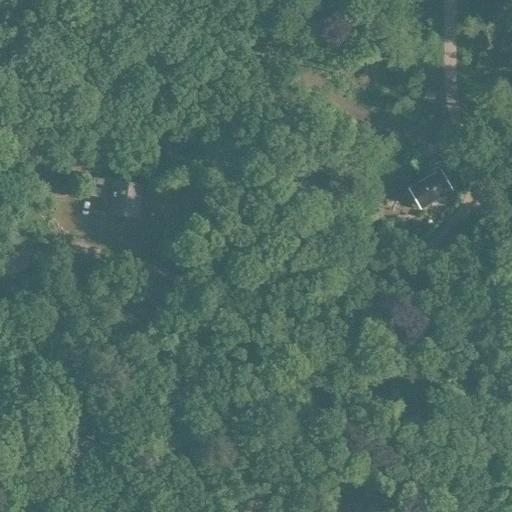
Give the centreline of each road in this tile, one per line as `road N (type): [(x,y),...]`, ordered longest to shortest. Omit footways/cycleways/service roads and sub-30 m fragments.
road 1 (unclassified): [(0,281),(10,271),(88,267),(335,332),(454,221),(470,174)]
road 2 (unknown): [(326,0),(306,178),(330,298),(361,363),(356,511)]
road 3 (track): [(454,221),(497,511)]
road 4 (unclassified): [(470,174),(453,139),(446,0)]
